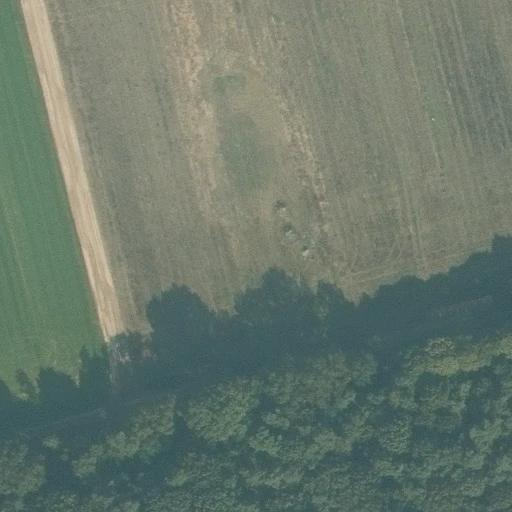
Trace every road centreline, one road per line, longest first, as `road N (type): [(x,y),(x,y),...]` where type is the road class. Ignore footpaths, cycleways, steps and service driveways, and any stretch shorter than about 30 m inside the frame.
road 1 (track): [(511,310),(0,440)]
road 2 (track): [(193,394),(223,511)]
